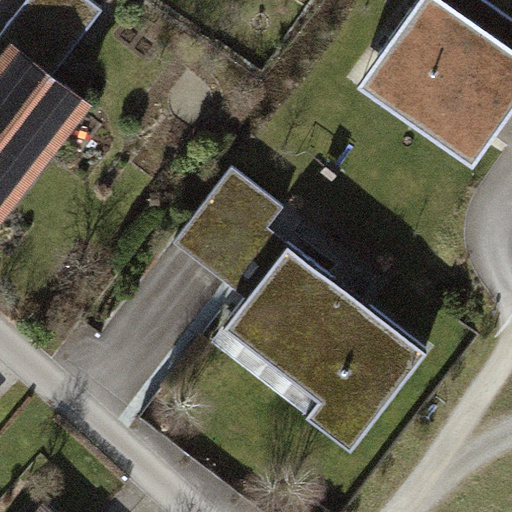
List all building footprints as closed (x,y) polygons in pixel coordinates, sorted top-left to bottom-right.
[(106,8),(95,0),(55,0),(91,27),(106,8)] [(495,136),(511,112),(511,42),(456,1),(456,0),(419,0),(379,56),(495,136)] [(0,169),(21,186),(87,101),(16,46),(0,66),(0,169)] [(286,204),(234,165),(177,240),(228,279),(286,204)] [(291,242),(233,317),(328,389),(310,412),(354,446),(430,348),(291,242)]
